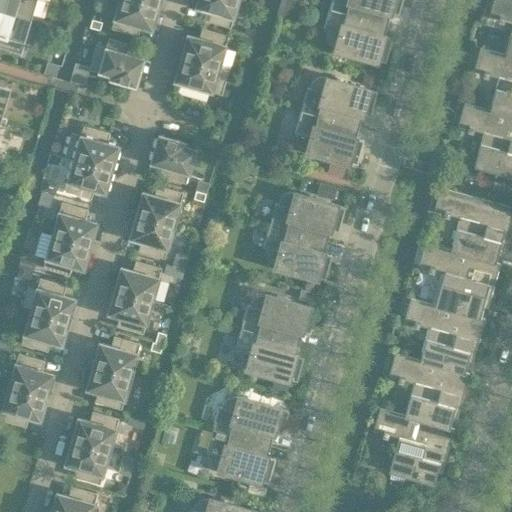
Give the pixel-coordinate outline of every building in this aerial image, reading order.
[(0,0),(0,8),(30,18),(35,0),(0,0)] [(151,29),(158,6),(137,0),(119,0),(111,28),(137,35),(140,25),(151,29)] [(229,27),(237,0),(196,0),(195,6),(207,10),(204,19),(229,27)] [(330,0),(329,8),(386,23),(389,11),(398,14),(401,0),(330,0)] [(511,0),(492,0),(488,15),(498,18),(497,20),(502,21),(503,19),(511,21),(511,26),(504,54),(504,55),(511,56),(511,0)] [(30,18),(0,8),(0,45),(20,52),(30,18)] [(386,23),(329,8),(323,30),(325,31),(325,34),(325,38),(326,42),(328,45),(332,47),(335,48),(385,62),(391,38),(382,35),(386,23)] [(102,21),(91,18),(88,27),(100,30),(102,21)] [(253,38),(255,30),(246,27),(243,35),(253,38)] [(227,35),(201,28),(199,37),(187,34),(181,56),(218,67),(227,35)] [(251,45),(253,38),(243,35),(241,42),(251,45)] [(135,85),(143,58),(131,55),(134,45),(108,38),(106,47),(96,44),(89,68),(111,74),(110,78),(135,85)] [(511,56),(504,55),(504,54),(479,47),(473,70),(482,73),(482,75),(487,76),(487,74),(498,77),(489,109),(489,110),(511,116),(511,56)] [(228,70),(218,67),(181,56),(174,80),(221,93),(228,70)] [(307,87),(300,109),(357,125),(361,113),(370,116),(376,91),(327,78),(323,77),(319,77),(316,79),(313,81),(311,84),(309,88),(307,87)] [(511,116),(489,110),(489,109),(464,102),(457,125),(467,128),(466,130),(471,132),(472,129),(482,132),(473,165),(511,176),(511,116)] [(357,125),(300,109),(294,132),(297,132),(296,136),(297,140),(298,144),(300,147),(303,149),(307,150),(356,164),(363,140),(354,137),(357,125)] [(111,168),(118,145),(106,142),(109,132),(83,125),(80,135),(71,132),(64,155),(74,158),(111,168)] [(185,182),(194,149),(183,145),(184,142),(158,134),(151,162),(162,165),(159,175),(185,182)] [(104,191),(111,168),(74,158),(64,191),(90,198),(93,188),(104,191)] [(329,159),(326,172),(343,176),(346,163),(329,159)] [(197,180),(194,190),(195,190),(206,193),(209,184),(197,180)] [(182,192),(156,185),(154,194),(142,191),(136,214),(173,225),(182,192)] [(459,217),(450,249),(450,250),(494,262),(494,261),(500,242),(505,243),(511,216),(511,206),(440,187),(434,210),(443,213),(443,215),(448,216),(448,214),(459,217)] [(193,198),(204,201),(206,193),(195,190),(193,198)] [(344,207),(295,193),(291,192),(287,193),(284,194),(281,196),(279,199),(278,203),(275,202),(268,224),(325,240),(329,228),(338,231),(344,207)] [(84,219),(87,209),(61,201),(52,234),(89,245),(96,222),(84,219)] [(163,257),(173,225),(136,214),(129,237),(141,240),(138,250),(163,257)] [(325,240),(268,224),(262,247),(265,247),(264,251),(265,255),(266,259),(268,262),(271,264),(275,265),(324,279),(331,255),(322,252),(325,240)] [(83,268),(89,245),(52,234),(43,267),(68,274),(71,265),(83,268)] [(494,262),(450,250),(450,249),(425,242),(418,265),(428,268),(427,270),(432,271),(433,269),(443,272),(435,304),(434,305),(479,317),(479,316),(484,297),(489,298),(499,263),(494,261),(494,262)] [(161,267),(135,260),(132,270),(121,266),(114,289),(151,300),(161,267)] [(32,271),(20,267),(17,276),(30,280),(32,271)] [(176,267),(173,277),(179,279),(182,269),(176,267)] [(62,295),(65,285),(39,278),(37,288),(30,310),(67,321),(74,298),(62,295)] [(315,303),(318,293),(301,288),(298,298),(315,303)] [(142,333),(151,300),(114,289),(108,312),(119,316),(116,325),(142,333)] [(246,304),(240,326),(297,342),(300,330),(309,333),(316,308),(267,295),(263,294),(259,294),(256,296),(253,298),(250,301),(249,305),(246,304)] [(434,305),(435,304),(410,297),(403,320),(413,323),(412,325),(417,326),(418,324),(428,327),(419,359),(419,360),(463,372),(464,371),(469,352),(474,353),(484,318),(479,316),(479,317),(434,305)] [(61,344),(67,321),(30,310),(21,343),(47,350),(49,340),(61,344)] [(297,342),(240,326),(234,348),(237,349),(236,353),(236,357),(238,360),(240,363),(243,365),(247,367),(296,381),(303,356),(294,354),(297,342)] [(154,341),(163,343),(166,333),(157,331),(154,341)] [(139,343),(113,335),(111,345),(99,342),(93,365),(130,375),(139,343)] [(150,350),(160,353),(163,344),(152,341),(150,350)] [(463,372),(419,360),(419,359),(394,352),(388,375),(397,378),(397,380),(402,381),(402,379),(413,382),(404,414),(404,415),(448,427),(448,426),(454,407),(459,408),(468,373),(464,371),(463,372)] [(41,370),(44,360),(18,353),(9,385),(46,396),(52,373),(41,370)] [(120,408),(130,375),(93,365),(86,388),(97,391),(95,401),(120,408)] [(39,419),(46,396),(9,385),(0,415),(0,418),(25,425),(28,416),(39,419)] [(218,406),(212,428),(269,444),(272,432),(281,434),(288,410),(238,396),(235,396),(231,396),(227,397),(224,400),(222,403),(221,406),(218,406)] [(443,463),(453,428),(448,426),(448,427),(404,415),(404,414),(379,407),(372,430),(382,433),(381,435),(386,437),(387,434),(397,437),(388,470),(391,471),(389,477),(403,481),(404,475),(433,483),(438,462),(443,463)] [(118,418),(92,410),(89,420),(78,417),(71,440),(108,451),(118,418)] [(269,444),(212,428),(206,450),(209,451),(208,455),(208,458),(209,462),(212,465),(215,467),(218,468),(268,482),(275,458),(266,456),(269,444)] [(102,473),(108,451),(71,440),(65,463),(76,466),(73,476),(99,483),(102,473)] [(111,491),(120,494),(122,486),(113,483),(111,491)] [(90,511),(96,493),(71,485),(68,495),(56,492),(50,511),(90,511)] [(190,507),(188,511),(259,511),(210,498),(206,498),(203,498),(199,499),(196,501),(194,505),(193,508),(190,507)]
